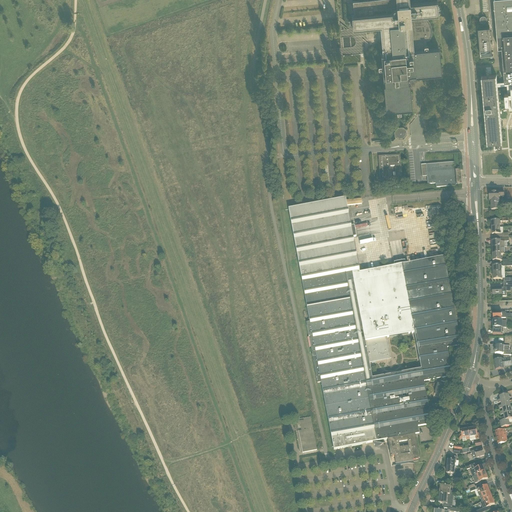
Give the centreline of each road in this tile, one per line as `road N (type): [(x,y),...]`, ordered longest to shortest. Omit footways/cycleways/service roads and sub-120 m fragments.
road 1 (unclassified): [(323,440),(272,213),(267,132),(253,77),(265,0)]
road 2 (tertiary): [(469,378),(480,308),(475,182)]
road 3 (tertiary): [(475,182),(458,0)]
road 4 (tertiary): [(410,511),(469,378)]
road 5 (residential): [(511,505),(491,449),(489,385)]
